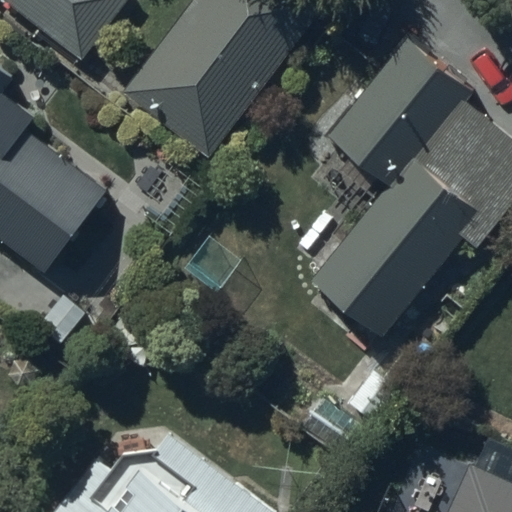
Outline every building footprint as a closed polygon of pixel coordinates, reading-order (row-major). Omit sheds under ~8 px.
[(15,0),(84,51),(123,0),(15,0)] [(189,0),(127,82),(213,147),(325,0),(189,0)] [(412,25),(333,122),(394,171),(315,267),(386,324),(465,227),(478,237),(511,194),(511,36),(477,78),(412,25)] [(0,226),(52,264),(114,176),(30,117),(38,106),(7,85),(22,64),(0,48),(0,226)] [(279,511),(287,502),(172,419),(96,448),(47,511),(279,511)] [(401,511),(375,500),(369,511),(511,511),(511,467),(475,451),(446,511),(401,511)]
